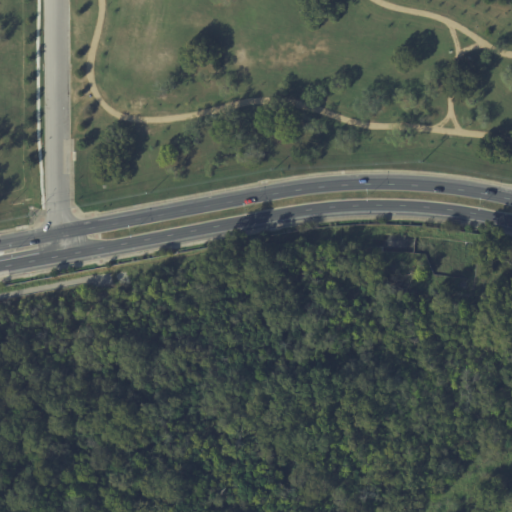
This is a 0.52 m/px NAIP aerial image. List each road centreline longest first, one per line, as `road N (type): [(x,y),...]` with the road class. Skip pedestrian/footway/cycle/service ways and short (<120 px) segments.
road 1 (secondary): [(0,266),(327,207),(422,206),(511,221)]
road 2 (secondary): [(511,199),(416,185),(323,186),(0,244)]
road 3 (residential): [(56,256),(54,0)]
